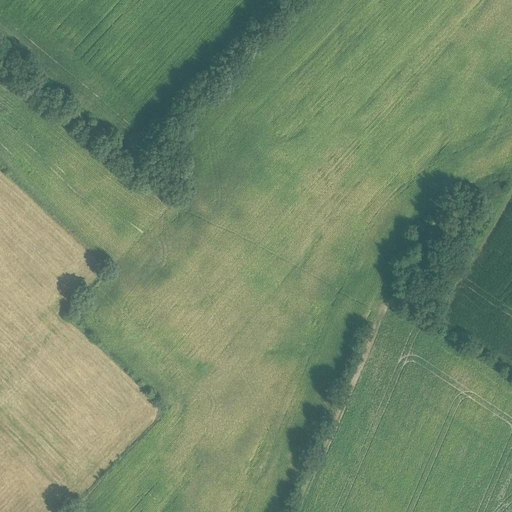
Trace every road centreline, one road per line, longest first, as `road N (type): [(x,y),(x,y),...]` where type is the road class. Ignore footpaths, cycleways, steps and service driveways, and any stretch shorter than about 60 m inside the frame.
road 1 (track): [(0,61),(136,163),(290,0)]
road 2 (unclassified): [(382,302),(292,511)]
road 3 (track): [(511,188),(442,293),(382,302)]
